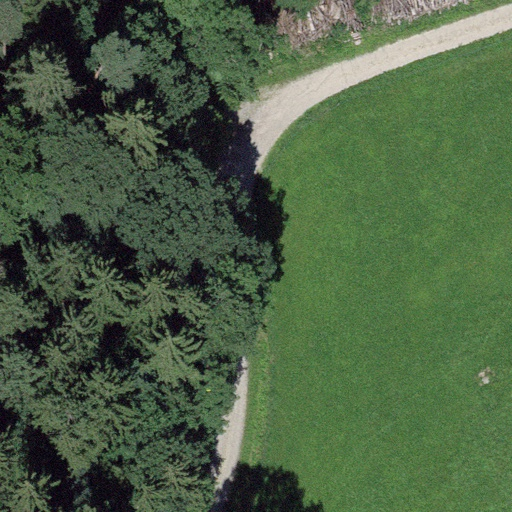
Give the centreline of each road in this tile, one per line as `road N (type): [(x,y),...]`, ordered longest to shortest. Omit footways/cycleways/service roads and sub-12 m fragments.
road 1 (track): [(207,511),(227,475),(237,417),(239,234),(292,113),(395,52),(511,19)]
road 2 (track): [(72,0),(259,179)]
